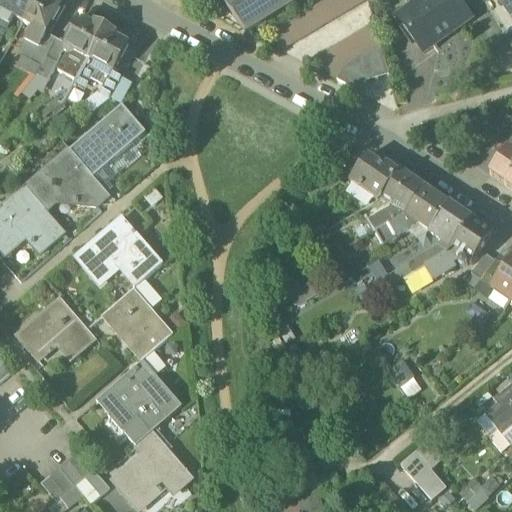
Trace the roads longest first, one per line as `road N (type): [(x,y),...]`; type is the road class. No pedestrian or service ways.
road 1 (residential): [(369,127),(121,0)]
road 2 (residential): [(511,226),(369,127)]
road 3 (residential): [(369,127),(511,95)]
